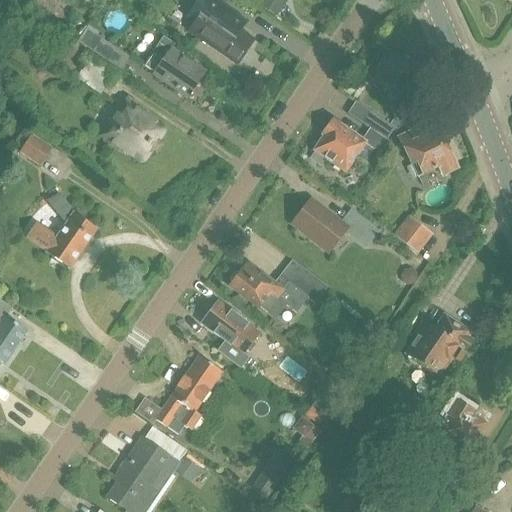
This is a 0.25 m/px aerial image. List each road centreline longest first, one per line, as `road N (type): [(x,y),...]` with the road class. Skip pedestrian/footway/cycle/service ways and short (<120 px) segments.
road 1 (residential): [(23,511),(373,0)]
road 2 (secondary): [(482,118),(432,0)]
